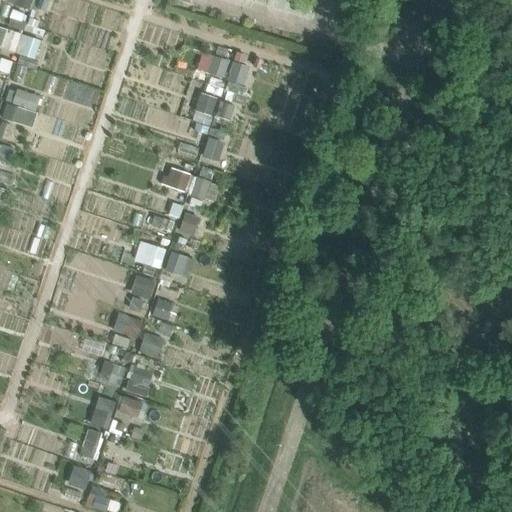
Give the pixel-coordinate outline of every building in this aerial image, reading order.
[(33,0),(5,0),(4,3),(29,12),(33,0)] [(8,23),(42,35),(44,28),(10,16),(8,23)] [(39,37),(5,27),(0,42),(34,54),(39,37)] [(193,68),(226,77),(231,58),(198,49),(193,68)] [(12,60),(0,55),(0,70),(8,73),(12,60)] [(226,77),(243,83),(250,65),(233,59),(226,77)] [(0,103),(0,114),(31,126),(42,95),(7,83),(0,103)] [(202,91),(196,107),(231,119),(236,102),(202,91)] [(225,140),(208,133),(199,154),(217,160),(225,140)] [(0,142),(0,158),(10,161),(14,147),(0,142)] [(168,164),(162,182),(213,200),(220,182),(168,164)] [(0,184),(0,196),(9,199),(12,189),(0,184)] [(185,211),(179,230),(194,234),(199,215),(185,211)] [(169,248),(162,268),(190,277),(196,257),(169,248)] [(155,279),(136,273),(125,306),(144,312),(155,279)] [(143,319),(117,312),(112,329),(138,337),(143,319)] [(166,338),(146,331),(139,349),(159,356),(166,338)] [(151,377),(103,360),(97,378),(145,395),(151,377)] [(118,401),(96,395),(88,421),(110,427),(118,401)] [(85,426),(76,456),(94,462),(104,432),(85,426)] [(92,491),(88,504),(106,510),(110,497),(92,491)]
